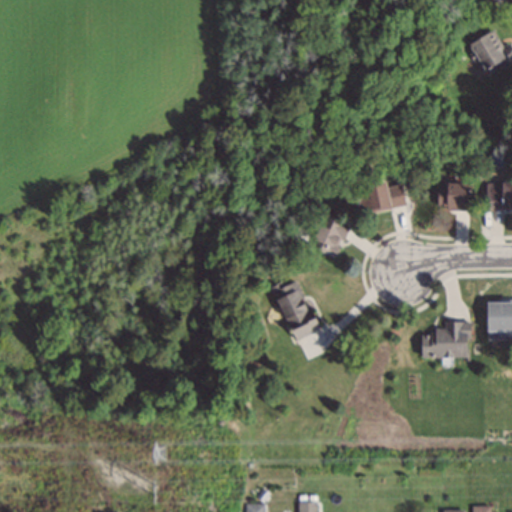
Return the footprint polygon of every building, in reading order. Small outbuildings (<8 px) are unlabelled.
[(474,0),(474,9),(492,9),(491,0),(474,0)] [(468,47),(486,77),(511,61),(511,58),(496,31),(468,47)] [(511,183),(485,184),(485,211),(511,211),(511,183)] [(355,192),(360,216),(404,208),(399,184),(355,192)] [(468,212),(468,186),(437,186),(437,212),(468,212)] [(305,247),(334,260),(349,225),(320,212),(305,247)] [(294,342),(317,331),(296,284),(272,295),(294,342)] [(511,302),(485,303),(485,341),(511,341),(511,302)] [(443,333),(420,333),(420,360),(468,360),(468,324),(443,324),(443,333)] [(315,511),(316,502),(298,502),(297,511),(315,511)]
